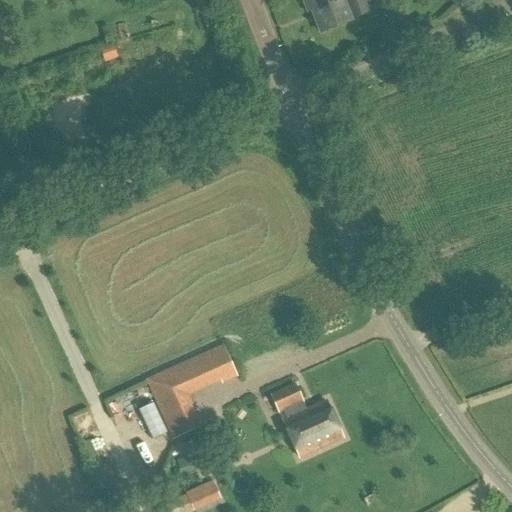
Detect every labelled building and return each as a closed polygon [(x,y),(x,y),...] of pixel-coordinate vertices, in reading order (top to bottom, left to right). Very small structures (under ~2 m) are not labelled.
[(304,0),(318,36),(350,25),(349,22),(351,21),(352,23),(367,17),(360,0),(347,0),(348,2),(345,4),(347,9),(345,10),(342,2),(345,1),(345,0),(304,0)] [(117,57),(114,51),(112,46),(100,51),(102,55),(105,62),(117,57)] [(221,348),(148,382),(174,438),(203,425),(197,412),(195,412),(187,396),(220,381),(221,383),(234,377),(221,348)] [(283,423),(299,460),(343,440),(326,404),(303,414),(299,405),(302,404),(295,387),(271,398),(279,414),(283,412),(287,421),(283,423)] [(199,509),(226,498),(219,481),(192,492),(199,509)]
